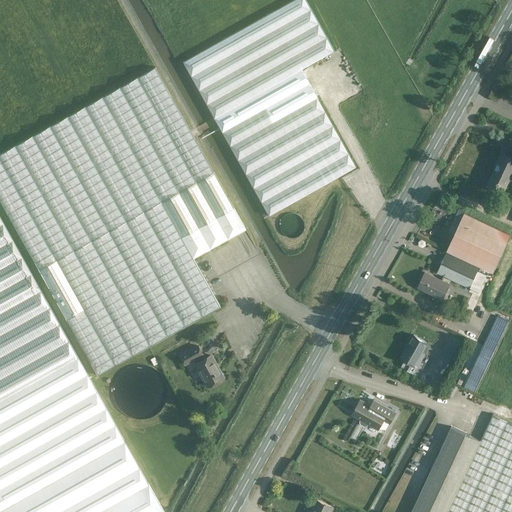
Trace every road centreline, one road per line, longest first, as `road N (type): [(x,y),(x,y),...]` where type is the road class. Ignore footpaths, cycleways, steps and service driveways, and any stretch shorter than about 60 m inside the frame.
road 1 (primary): [(230,511),(511,10)]
road 2 (unknown): [(330,330),(261,277),(230,326)]
